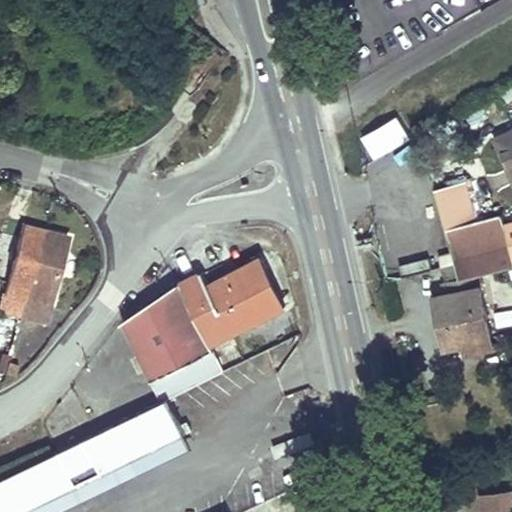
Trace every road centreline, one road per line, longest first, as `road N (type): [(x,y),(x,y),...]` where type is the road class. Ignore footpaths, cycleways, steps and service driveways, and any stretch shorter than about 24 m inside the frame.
road 1 (primary): [(306,164),(382,511)]
road 2 (residential): [(0,408),(54,367),(159,212)]
road 3 (unknown): [(320,218),(379,183),(406,177),(415,184),(427,250)]
road 4 (residential): [(0,152),(75,172),(159,212)]
road 5 (residential): [(159,212),(258,197),(306,164)]
